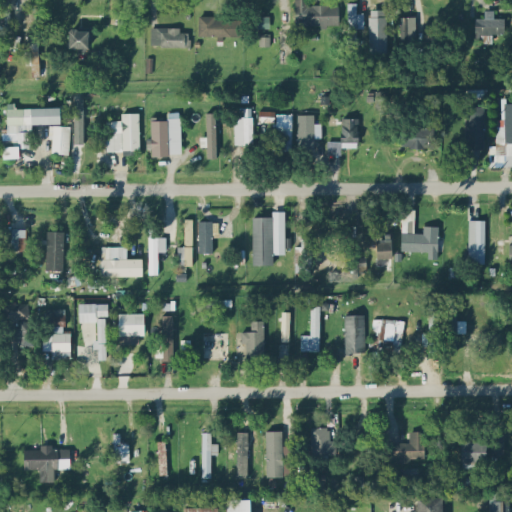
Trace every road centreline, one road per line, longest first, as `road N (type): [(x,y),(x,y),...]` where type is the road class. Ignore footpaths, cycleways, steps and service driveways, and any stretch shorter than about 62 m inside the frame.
road 1 (residential): [(0,190),(511,185)]
road 2 (residential): [(0,392),(511,388)]
